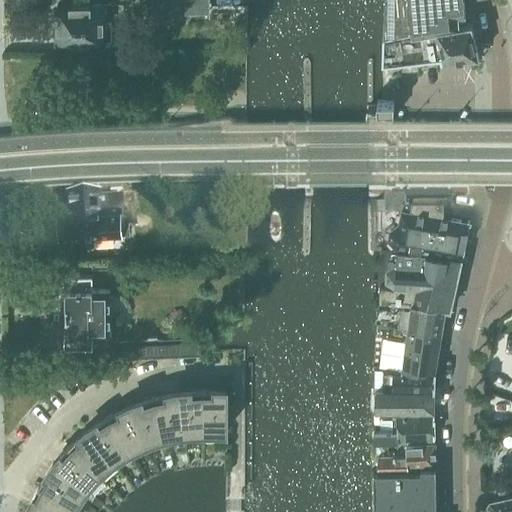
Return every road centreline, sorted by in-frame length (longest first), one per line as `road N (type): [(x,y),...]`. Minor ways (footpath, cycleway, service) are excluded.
road 1 (tertiary): [(0,173),(511,164)]
road 2 (residential): [(0,489),(11,487),(30,454),(86,398),(142,373),(236,367)]
road 3 (residential): [(487,272),(467,342),(457,424),(458,511)]
road 4 (residential): [(502,56),(487,272)]
road 5 (residential): [(190,125),(0,131)]
